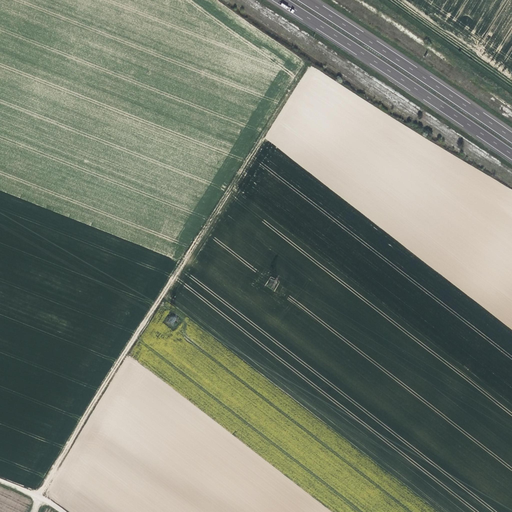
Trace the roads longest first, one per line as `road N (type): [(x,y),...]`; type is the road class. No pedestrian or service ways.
road 1 (track): [(251,149),(29,511)]
road 2 (motorway): [(279,0),(511,154)]
road 3 (motorway): [(511,138),(305,0)]
road 4 (track): [(392,0),(511,83)]
